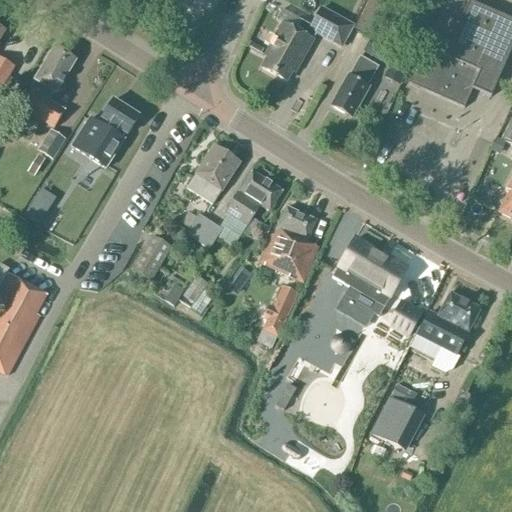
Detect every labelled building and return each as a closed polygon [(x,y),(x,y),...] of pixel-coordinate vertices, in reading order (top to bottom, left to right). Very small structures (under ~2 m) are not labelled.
[(368,37),(386,0),(368,0),(354,30),(368,37)] [(490,98),(511,46),(511,23),(467,3),(444,56),(425,48),(408,85),(463,109),(474,85),(482,89),(480,94),(490,98)] [(352,28),(320,10),(310,28),(300,22),(294,32),(282,25),(264,58),(267,59),(261,69),(285,83),(291,73),(294,74),(315,35),(340,49),(352,28)] [(0,66),(0,37),(3,33),(0,30),(0,88),(10,72),(0,66)] [(368,43),(361,55),(362,55),(382,67),(387,57),(391,59),(389,62),(405,72),(410,63),(385,49),(384,51),(368,43)] [(54,95),(74,62),(53,49),(52,49),(33,81),(35,82),(29,91),(32,93),(21,110),(53,130),(64,113),(47,102),(53,94),(54,95)] [(347,77),(330,108),(350,120),(368,89),(366,88),(378,68),(360,58),(349,78),(347,77)] [(139,116),(113,100),(101,118),(105,121),(102,126),(90,118),(72,147),(105,168),(124,140),(120,137),(123,132),(127,135),(139,116)] [(506,146),(511,148),(511,120),(500,143),(506,146)] [(49,131),(36,152),(53,163),(66,142),(49,131)] [(497,141),(491,154),(500,159),(506,146),(500,143),(497,141)] [(211,207),(220,193),(238,166),(212,149),(194,178),(185,190),(211,207)] [(511,166),(498,160),(489,178),(505,185),(511,169),(511,166)] [(209,224),(196,245),(208,252),(221,232),(237,241),(259,207),(268,213),(281,194),(250,174),(238,193),(225,214),(227,216),(218,230),(209,224)] [(509,194),(498,214),(511,221),(511,175),(504,191),(509,194)] [(305,243),(314,222),(285,210),(273,237),(271,236),(259,265),(302,284),(317,249),(305,243)] [(196,245),(209,224),(197,217),(184,237),(196,245)] [(150,284),(171,249),(151,238),(130,272),(150,284)] [(373,316),(377,318),(405,272),(353,241),(331,279),(348,289),(335,313),(365,330),(373,316)] [(250,277),(239,270),(232,280),(233,280),(243,287),(249,278),(250,277)] [(0,373),(7,377),(39,318),(35,316),(46,297),(8,277),(0,290),(0,297),(1,298),(0,300),(0,373)] [(206,285),(196,278),(183,297),(192,304),(206,285)] [(278,338),(296,294),(281,288),(262,332),(278,338)] [(200,317),(212,300),(202,293),(190,310),(200,317)] [(455,357),(479,312),(448,296),(437,318),(429,314),(422,328),(419,327),(415,336),(455,357)] [(408,336),(417,319),(399,309),(390,326),(408,336)] [(408,392),(397,387),(390,400),(401,405),(408,392)] [(423,418),(388,400),(369,436),(405,454),(423,418)]
